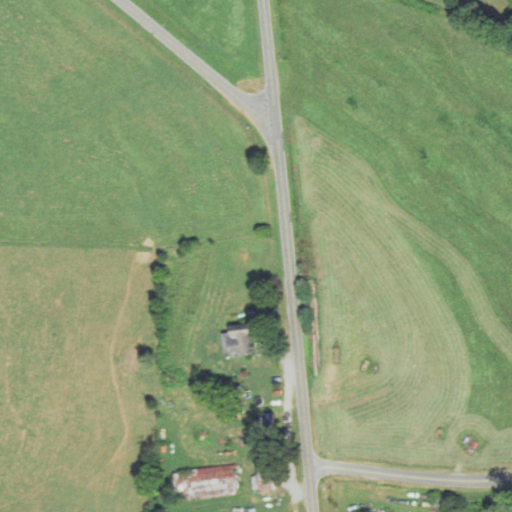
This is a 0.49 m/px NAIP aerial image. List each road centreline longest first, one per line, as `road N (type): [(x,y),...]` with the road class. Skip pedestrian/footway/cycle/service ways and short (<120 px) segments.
road 1 (residential): [(313,511),(262,0)]
road 2 (residential): [(511,478),(309,465)]
road 3 (residential): [(275,129),(125,0)]
